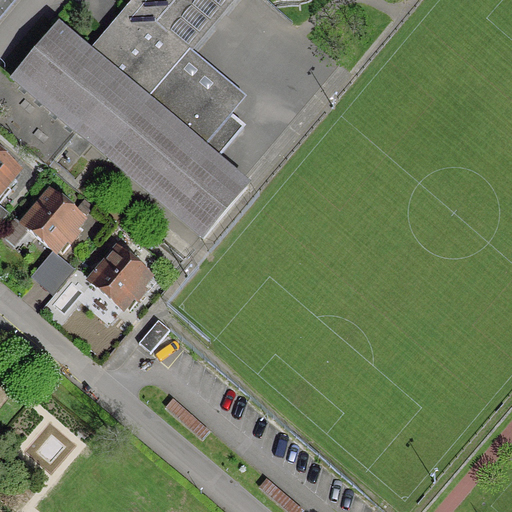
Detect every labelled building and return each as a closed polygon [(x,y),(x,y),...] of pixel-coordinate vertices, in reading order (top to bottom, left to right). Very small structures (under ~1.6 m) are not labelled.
[(136,0),(87,58),(55,30),(12,82),(201,242),(245,190),(213,164),(241,130),(226,117),(234,108),(217,94),(208,104),(170,72),(230,0),(136,0)] [(0,191),(16,173),(0,159),(0,191)] [(49,195),(21,228),(52,254),(63,242),(68,246),(77,236),(72,232),(80,222),(49,195)] [(119,311),(130,299),(135,303),(143,293),(139,289),(147,279),(116,252),(88,285),(119,311)] [(137,346),(148,355),(167,333),(156,323),(137,346)] [(211,431),(173,398),(165,407),(203,440),(211,431)] [(302,511),(304,511),(266,478),(258,487),(287,511),(302,511)]
